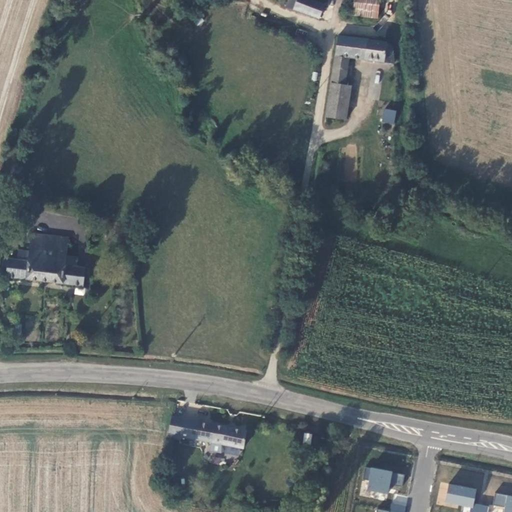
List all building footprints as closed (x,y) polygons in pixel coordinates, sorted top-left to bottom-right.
[(294,0),(291,9),(323,21),(330,0),(294,0)] [(356,0),(356,17),(381,19),(381,0),(356,0)] [(350,57),(394,64),(393,51),(389,44),(339,37),(332,82),(345,85),(350,57)] [(352,86),(345,85),(332,82),(326,117),(345,121),(352,86)] [(393,124),(395,112),(382,109),(379,121),(393,124)] [(35,217),(37,204),(14,203),(13,216),(35,217)] [(32,234),(31,240),(52,243),(70,246),(71,240),(32,234)] [(5,277),(46,283),(52,243),(31,240),(28,255),(27,264),(17,263),(7,261),(5,277)] [(68,256),(70,246),(52,243),(46,283),(69,286),(70,287),(75,263),(76,257),(68,256)] [(19,254),(17,263),(27,264),(28,255),(19,254)] [(78,270),(79,263),(75,263),(70,287),(82,289),(85,271),(78,270)] [(223,445),(241,449),(244,432),(172,417),(167,439),(179,441),(180,438),(209,443),(207,452),(219,454),(222,452),(223,445)] [(367,467),(364,490),(389,494),(390,489),(401,491),(404,473),(367,467)] [(511,484),(500,482),(498,493),(511,495),(511,484)] [(449,483),(445,502),(470,507),(469,511),(486,511),(488,506),(474,503),(476,488),(449,483)] [(504,506),(503,511),(511,511),(511,495),(495,494),(493,505),(504,506)] [(390,511),(376,508),(374,511),(404,511),(407,497),(393,495),(390,511)]
